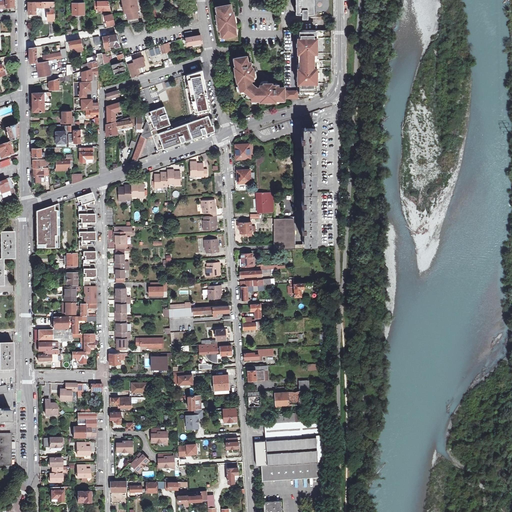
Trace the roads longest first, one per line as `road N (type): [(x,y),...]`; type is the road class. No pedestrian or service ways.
road 1 (residential): [(249,511),(225,135)]
road 2 (residential): [(211,56),(102,89),(102,178)]
road 3 (residential): [(102,178),(104,377)]
road 4 (tertiary): [(23,206),(26,375)]
road 5 (tertiary): [(26,375),(30,469),(17,511)]
road 6 (unclassified): [(107,511),(104,377)]
road 7 (residential): [(102,178),(225,135)]
